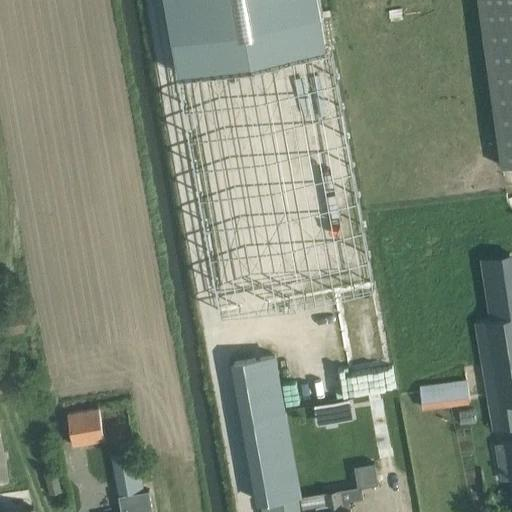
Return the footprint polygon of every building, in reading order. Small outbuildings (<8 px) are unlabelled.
[(223,67),(325,49),(316,0),(165,0),(180,75),(223,67)] [(511,0),(475,0),(499,167),(511,164),(511,0)] [(24,309),(0,312),(0,326),(1,335),(27,331),(24,309)] [(511,404),(511,317),(490,321),(489,318),(478,320),(485,365),(495,430),(511,427),(511,419),(510,405),(511,404)] [(30,351),(5,355),(8,377),(34,373),(30,351)] [(273,352),(231,360),(257,501),(261,501),(267,500),(298,494),(273,352)] [(465,378),(418,385),(422,409),(469,402),(465,378)] [(349,397),(313,404),(315,417),(351,410),(349,397)] [(98,407),(67,412),(72,445),(103,440),(98,407)] [(511,441),(505,442),(495,443),(497,457),(507,456),(511,478),(511,483),(511,441)] [(117,495),(142,491),(135,451),(110,455),(117,495)] [(57,471),(44,474),(48,493),(61,490),(57,471)] [(363,498),(361,486),(303,497),(305,507),(315,506),(316,511),(351,511),(350,508),(343,510),(342,502),(363,498)] [(142,491),(119,495),(121,508),(120,508),(120,511),(152,511),(149,490),(142,491)] [(269,511),(296,511),(301,510),(298,494),(267,500),(269,511)]
